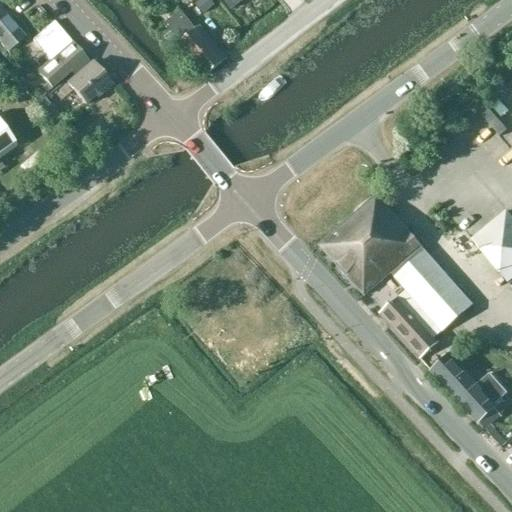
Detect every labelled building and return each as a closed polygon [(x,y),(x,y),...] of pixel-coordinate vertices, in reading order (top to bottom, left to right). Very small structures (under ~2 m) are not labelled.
[(205,13),(215,5),(211,0),(204,0),(198,5),(205,13)] [(222,0),(231,10),(243,0),(222,0)] [(0,6),(0,44),(8,53),(26,37),(0,6)] [(180,44),(180,45),(206,77),(226,60),(200,28),(196,31),(182,13),(166,26),(180,44)] [(50,90),(86,59),(54,23),(33,41),(48,60),(36,72),(50,90)] [(98,99),(110,87),(92,63),(68,85),(85,105),(95,97),(98,99)] [(48,104),(38,111),(50,127),(60,119),(48,104)] [(0,160),(18,148),(0,122),(0,160)] [(366,297),(391,275),(395,280),(426,253),(421,249),(377,197),(319,246),(366,297)] [(511,217),(506,211),(472,241),(508,285),(511,281),(511,217)] [(395,280),(406,292),(442,333),(474,306),(426,252),(426,253),(395,280)] [(437,338),(442,333),(406,292),(380,315),(420,361),(441,344),(437,338)] [(478,427),(497,408),(494,406),(507,395),(490,375),(477,387),(449,354),(429,372),(478,427)]
